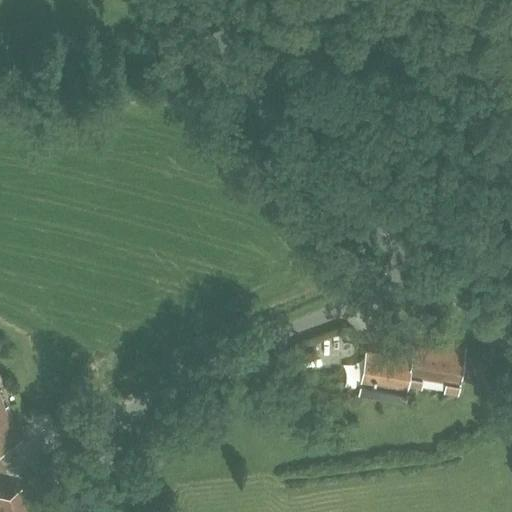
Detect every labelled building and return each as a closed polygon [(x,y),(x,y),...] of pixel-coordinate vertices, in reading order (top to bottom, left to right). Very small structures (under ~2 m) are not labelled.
[(422,376),(445,380),(443,391),(457,393),(465,348),(444,345),(442,353),(414,349),(412,360),(366,352),(358,393),(405,401),(408,385),(420,387),(422,376)] [(0,446),(20,439),(8,407),(5,408),(0,393),(0,446)] [(141,455),(158,468),(178,442),(160,429),(141,455)] [(61,472),(81,451),(70,442),(51,462),(61,472)] [(0,493),(0,511),(38,511),(30,489),(23,485),(0,493)]
